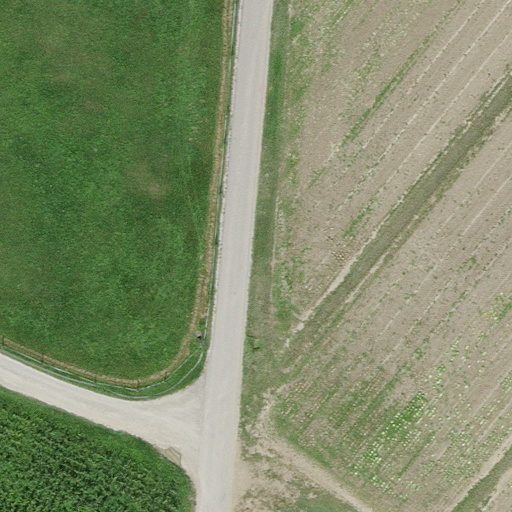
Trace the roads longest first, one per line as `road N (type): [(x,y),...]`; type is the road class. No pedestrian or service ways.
road 1 (unclassified): [(259,0),(217,511)]
road 2 (track): [(0,364),(105,415),(223,440)]
